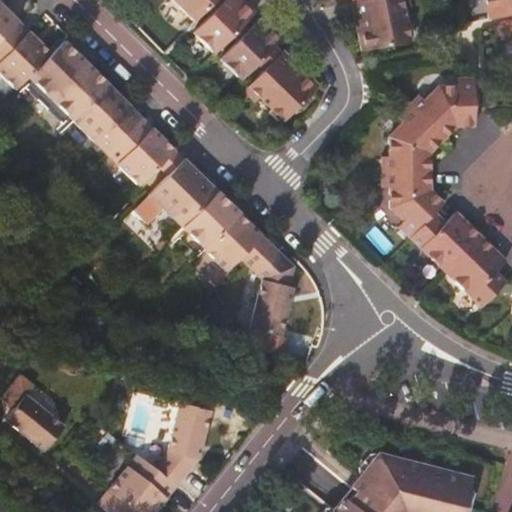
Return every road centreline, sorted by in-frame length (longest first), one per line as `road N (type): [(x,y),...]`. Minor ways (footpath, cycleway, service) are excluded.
road 1 (residential): [(69,0),(262,185)]
road 2 (residential): [(209,511),(323,374),(389,321)]
road 3 (residential): [(302,0),(344,70),(348,99),(262,185)]
road 4 (residential): [(262,185),(389,321)]
road 5 (residential): [(389,321),(446,366),(511,386)]
